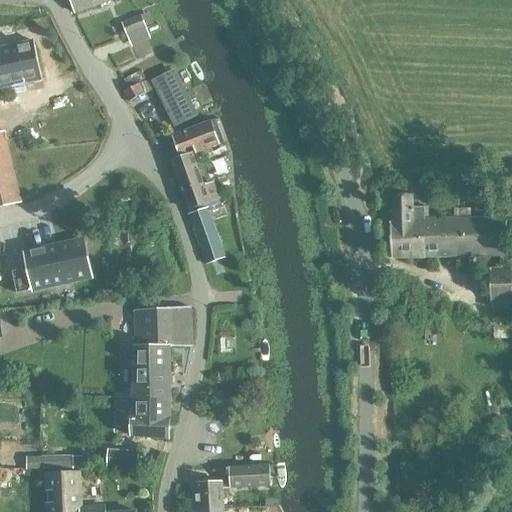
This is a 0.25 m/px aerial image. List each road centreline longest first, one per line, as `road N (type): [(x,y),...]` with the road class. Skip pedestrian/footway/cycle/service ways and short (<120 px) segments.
road 1 (unclassified): [(169,511),(200,331),(183,246),(147,156),(55,0)]
road 2 (unclassified): [(359,511),(345,276),(327,174),(236,0)]
